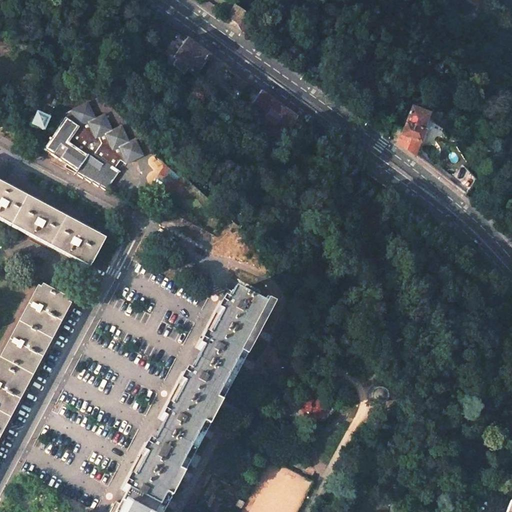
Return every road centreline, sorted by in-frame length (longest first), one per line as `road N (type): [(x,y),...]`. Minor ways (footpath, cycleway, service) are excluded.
road 1 (primary): [(144,0),(441,212),(511,282)]
road 2 (residential): [(0,148),(139,222),(0,486)]
